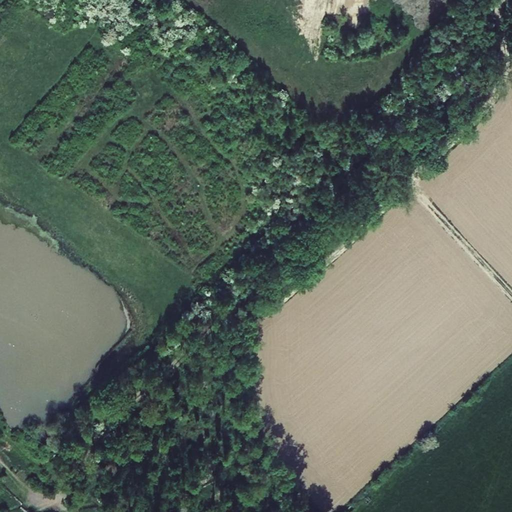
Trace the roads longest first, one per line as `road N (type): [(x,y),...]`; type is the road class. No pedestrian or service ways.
road 1 (track): [(501,1),(511,75),(260,319)]
road 2 (track): [(403,180),(511,297)]
